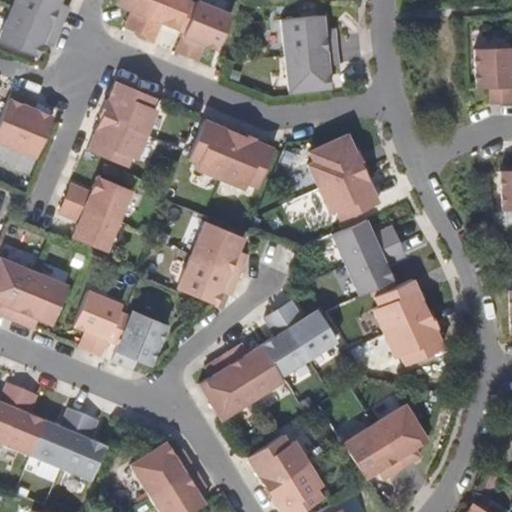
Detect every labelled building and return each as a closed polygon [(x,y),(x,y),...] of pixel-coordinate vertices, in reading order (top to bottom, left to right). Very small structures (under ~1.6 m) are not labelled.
[(56,8),(59,2),(59,0),(14,0),(12,7),(60,27),(66,12),(56,8)] [(140,32),(152,0),(117,0),(116,3),(133,10),(126,26),(140,32)] [(195,3),(189,1),(189,0),(152,0),(140,32),(138,35),(153,41),(161,21),(184,31),(195,3)] [(198,41),(204,43),(217,49),(232,14),(197,0),(196,0),(195,3),(184,31),(176,51),(191,57),(198,41)] [(69,6),(59,2),(56,8),(66,12),(69,6)] [(60,27),(12,7),(0,35),(0,41),(36,56),(42,43),(44,37),(54,41),(60,27)] [(324,36),(323,29),(321,15),(280,20),(284,56),(336,50),(334,34),(324,36)] [(54,41),(44,37),(42,43),(51,47),(54,41)] [(197,59),(204,43),(198,41),(191,57),(197,59)] [(511,77),(511,48),(474,49),(475,87),(490,86),(496,86),(497,103),(511,102),(511,77)] [(329,87),(328,73),(327,66),(338,65),(336,50),(284,56),(288,92),(329,87)] [(156,110),(150,107),(154,97),(115,81),(107,100),(105,100),(99,115),(146,134),(156,110)] [(52,117),(33,109),(23,105),(26,98),(11,92),(0,117),(0,143),(35,159),(52,117)] [(26,98),(23,105),(33,109),(36,102),(26,98)] [(101,116),(86,150),(125,166),(130,156),(135,159),(146,134),(99,115),(101,116)] [(186,173),(216,186),(238,132),(237,134),(237,135),(223,129),(216,146),(200,139),(186,173)] [(253,138),(238,132),(216,186),(247,198),(261,164),(245,158),(253,138)] [(308,152),(313,161),(307,164),(318,188),(364,168),(357,152),(355,153),(347,134),(308,152)] [(364,168),(318,188),(329,212),(335,210),(339,220),(377,203),(362,169),(364,168)] [(511,170),(500,171),(501,208),(511,208),(511,170)] [(64,199),(118,221),(131,190),(97,176),(90,192),(70,184),(64,199)] [(72,237),(105,251),(118,221),(64,199),(58,213),(78,221),(72,237)] [(331,234),(344,265),(397,241),(390,226),(371,235),(364,220),(331,234)] [(243,237),(204,221),(190,255),(239,275),(244,261),(235,257),(237,250),(243,237)] [(397,241),(344,265),(358,295),(370,289),(391,280),(384,264),(404,256),(397,241)] [(237,250),(235,257),(244,261),(247,254),(237,250)] [(176,289),(213,304),(215,305),(220,291),(223,285),(233,289),(239,275),(190,255),(176,289)] [(0,314),(13,320),(33,272),(0,258),(0,303),(3,305),(0,310),(0,314)] [(51,324),(67,286),(33,272),(13,320),(27,326),(31,316),(37,319),(51,324)] [(427,313),(412,279),(394,287),(391,280),(370,289),(374,297),(378,306),(372,309),(383,333),(427,313)] [(233,289),(223,285),(220,291),(230,296),(233,289)] [(121,305),(86,291),(72,326),(85,331),(91,334),(85,350),(100,356),(106,340),(112,342),(124,314),(118,311),(121,305)] [(308,358),(336,341),(316,310),(302,319),(290,301),(289,302),(277,309),(308,358)] [(280,376),(308,358),(277,309),(263,318),(275,336),(260,345),(280,376)] [(166,326),(132,311),(130,316),(124,314),(112,342),(118,345),(111,361),(126,367),(130,357),(136,359),(150,365),(166,326)] [(427,313),(383,333),(394,357),(400,355),(405,365),(443,347),(434,329),(436,328),(429,312),(427,313)] [(37,319),(31,316),(27,326),(33,329),(37,319)] [(91,334),(85,331),(79,347),(85,350),(91,334)] [(237,347),(242,356),(248,352),(242,343),(237,347)] [(282,380),(280,376),(260,345),(248,352),(242,356),(237,347),(224,355),(251,400),(282,380)] [(198,384),(220,419),(251,400),(224,355),(210,363),(216,372),(210,376),(198,384)] [(130,357),(126,367),(132,369),(136,359),(130,357)] [(210,376),(216,372),(210,363),(205,367),(210,376)] [(0,441),(21,391),(6,385),(0,399),(0,441)] [(0,445),(29,457),(43,423),(27,417),(36,397),(21,391),(0,441),(0,445)] [(426,440),(404,404),(373,424),(401,468),(414,460),(408,451),(414,447),(426,440)] [(29,457),(60,470),(82,416),(67,410),(59,430),(43,423),(29,457)] [(91,483),(104,449),(89,442),(97,422),(82,416),(60,470),(91,483)] [(401,468),(373,424),(342,443),(364,479),(376,471),(382,467),(388,476),(401,468)] [(282,434),(246,457),(266,488),(307,463),(293,440),(287,443),(282,434)] [(165,445),(130,467),(149,498),(194,471),(185,458),(176,463),(173,457),(165,445)] [(414,447),(408,451),(414,460),(420,456),(414,447)] [(173,457),(176,463),(185,458),(182,452),(173,457)] [(280,511),(298,511),(321,498),(316,489),(321,485),(307,463),(266,488),(264,489),(273,503),(275,502),(280,511)] [(388,476),(382,467),(376,471),(382,480),(388,476)] [(194,471),(149,498),(157,511),(196,511),(204,507),(196,495),(193,489),(202,484),(194,471)] [(202,484),(193,489),(196,495),(205,490),(202,484)]
